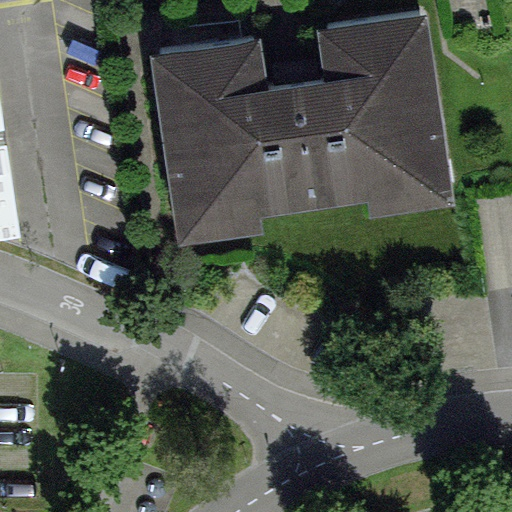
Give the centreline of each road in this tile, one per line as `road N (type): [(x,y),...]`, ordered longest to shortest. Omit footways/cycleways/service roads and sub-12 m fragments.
road 1 (residential): [(319,464),(288,422),(185,358),(0,284)]
road 2 (residential): [(511,419),(440,427),(319,464)]
